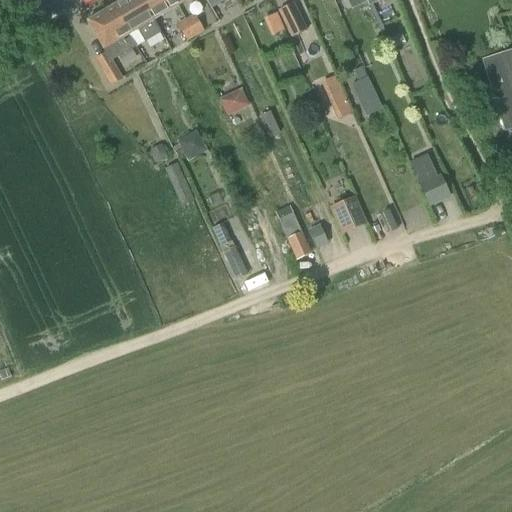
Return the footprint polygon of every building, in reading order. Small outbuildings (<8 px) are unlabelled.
[(141,0),(124,0),(112,8),(128,36),(136,31),(144,43),(160,34),(153,21),(154,21),(141,0)] [(173,0),(141,0),(154,21),(177,7),(173,0)] [(293,4),(277,11),(290,39),(306,32),(293,4)] [(128,36),(112,8),(87,23),(105,53),(93,60),(104,78),(117,71),(111,62),(135,48),(130,38),(123,42),(122,40),(128,36)] [(193,15),(184,20),(194,39),(203,33),(193,15)] [(194,39),(184,20),(176,25),(186,43),(194,39)] [(511,51),(482,62),(505,134),(511,131),(511,51)] [(358,83),(350,87),(361,109),(377,102),(361,69),(353,73),(358,83)] [(122,80),(117,71),(104,78),(109,87),(122,80)] [(330,87),(339,109),(347,106),(338,84),(330,87)] [(224,100),(233,117),(256,106),(248,88),(224,100)] [(270,113),(259,117),(268,139),(279,135),(270,113)] [(204,131),(182,139),(190,160),(212,151),(204,131)] [(408,164),(429,208),(450,199),(440,176),(436,178),(426,156),(408,164)] [(176,165),(163,170),(180,208),(193,202),(176,165)] [(329,209),(340,236),(365,225),(354,198),(329,209)] [(292,235),(307,226),(294,205),(279,214),(292,235)] [(338,241),(330,221),(307,231),(315,250),(338,241)] [(300,234),(286,240),(296,261),(310,255),(300,234)] [(222,254),(234,281),(246,276),(234,248),(222,254)] [(7,370),(0,371),(0,380),(0,382),(10,379),(7,370)]
